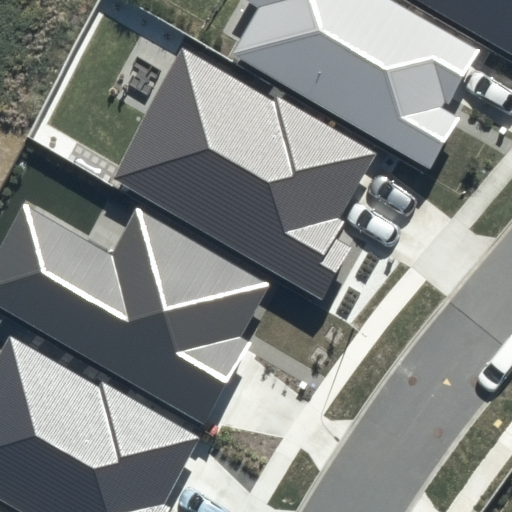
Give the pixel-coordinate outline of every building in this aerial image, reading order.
[(248,0),(260,6),(233,52),(427,164),(457,112),(445,105),(481,44),(405,0),(248,0)] [(511,0),(425,0),(511,50),(511,0)] [(188,43),(112,173),(320,294),(351,241),(335,232),(345,215),(338,211),(375,146),(188,43)] [(240,336),(270,283),(137,208),(112,252),(24,202),(0,245),(0,309),(205,425),(251,343),(240,336)] [(100,379),(97,384),(9,335),(0,351),(0,500),(21,511),(166,511),(169,508),(162,504),(201,436),(100,379)]
